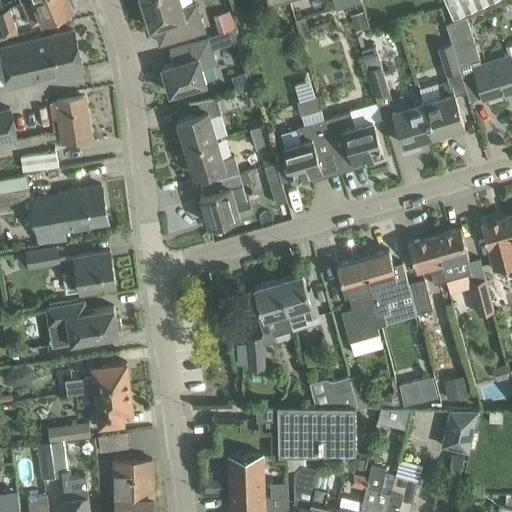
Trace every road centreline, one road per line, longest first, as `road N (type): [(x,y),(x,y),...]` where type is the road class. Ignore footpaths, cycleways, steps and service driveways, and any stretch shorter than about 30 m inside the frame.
road 1 (residential): [(154,271),(511,165)]
road 2 (residential): [(154,271),(132,82),(106,0)]
road 3 (residential): [(183,511),(154,271)]
